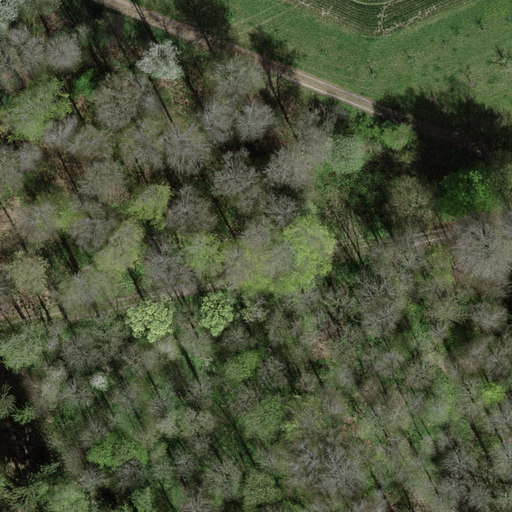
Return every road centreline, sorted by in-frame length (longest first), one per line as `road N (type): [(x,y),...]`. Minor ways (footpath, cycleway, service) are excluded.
road 1 (track): [(511,218),(0,327)]
road 2 (track): [(97,0),(511,168)]
